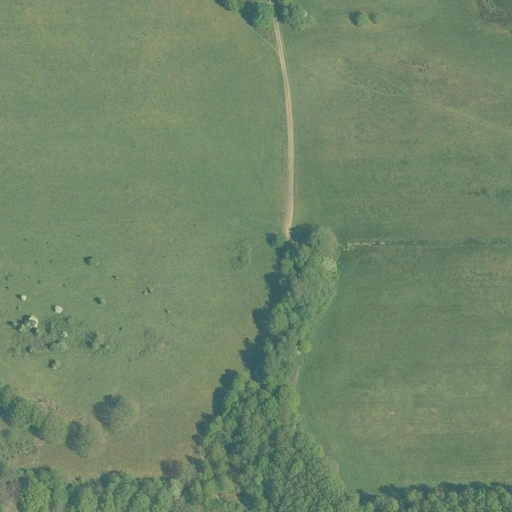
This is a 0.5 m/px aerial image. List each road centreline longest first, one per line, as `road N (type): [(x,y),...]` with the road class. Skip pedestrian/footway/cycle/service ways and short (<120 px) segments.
road 1 (track): [(272,0),(290,163),(285,252),(256,370)]
road 2 (track): [(172,511),(256,370)]
